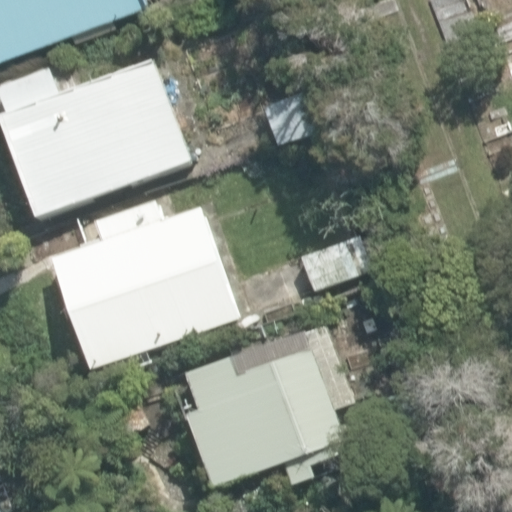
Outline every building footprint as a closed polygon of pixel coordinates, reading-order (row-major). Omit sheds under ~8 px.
[(0,0),(0,66),(149,10),(146,1),(148,0),(0,0)] [(5,121),(42,220),(194,163),(157,64),(108,82),(62,99),(56,82),(27,93),(33,110),(5,121)] [(267,105),(281,147),(323,133),(308,91),(267,105)] [(59,262),(97,373),(244,323),(208,212),(207,212),(167,226),(160,206),(101,226),(108,245),(59,262)] [(308,261),(320,293),(362,278),(350,245),(308,261)] [(187,416),(217,492),(286,465),(294,487),(318,478),(315,470),(354,455),(337,412),(360,403),(330,326),(191,380),(203,410),(187,416)] [(377,406),(396,451),(435,435),(416,390),(377,406)]
